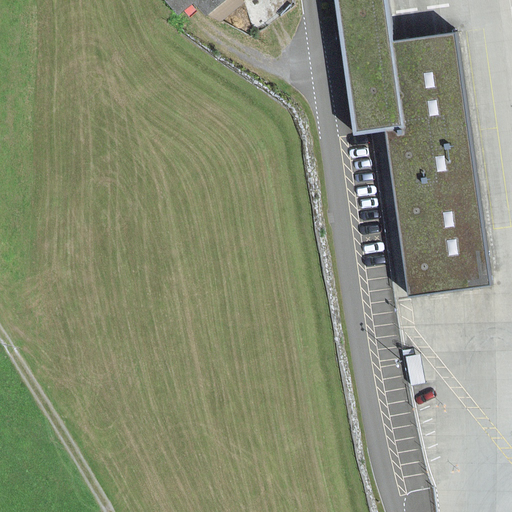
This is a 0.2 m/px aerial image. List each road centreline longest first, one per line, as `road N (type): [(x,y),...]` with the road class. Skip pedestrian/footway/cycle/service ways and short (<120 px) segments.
road 1 (unclassified): [(395,511),(368,405),(311,0)]
road 2 (track): [(109,511),(0,333)]
